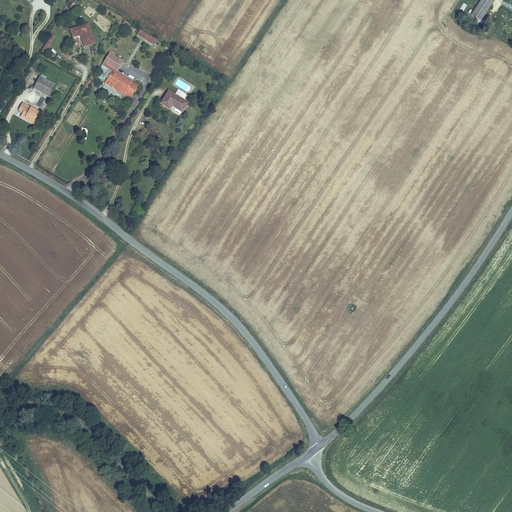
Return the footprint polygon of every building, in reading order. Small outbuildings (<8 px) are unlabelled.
[(480,20),(493,0),(480,0),(471,14),(480,20)] [(511,4),(505,0),(504,0),(502,4),(511,11),(511,4)] [(84,29),(83,26),(70,29),(72,37),(80,35),(84,47),(94,44),(89,28),(84,29)] [(154,44),(157,39),(139,29),(136,34),(154,44)] [(55,37),(52,35),(43,50),(45,52),(55,37)] [(121,61),(108,53),(103,61),(103,62),(101,64),(112,71),(112,70),(114,72),(121,61)] [(112,71),(106,80),(125,92),(124,94),(128,97),(136,85),(114,72),(112,70),(112,71)] [(47,96),(53,85),(39,77),(33,88),(47,96)] [(125,92),(106,80),(105,82),(124,94),(125,92)] [(168,92),(161,103),(169,109),(172,106),(182,112),(188,104),(168,92)] [(22,103),(19,107),(24,109),(24,116),(30,120),(30,122),(34,125),(41,114),(22,103)]
